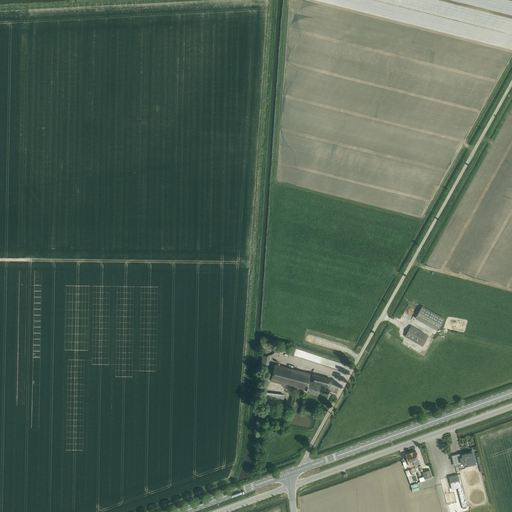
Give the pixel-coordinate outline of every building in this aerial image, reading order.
[(438,331),(444,319),(426,308),(422,307),(416,318),(438,331)] [(423,346),(428,336),(423,333),(411,326),(405,337),(423,346)] [(276,364),(271,381),(307,391),(306,392),(318,395),(321,384),(330,387),(332,380),(276,364)] [(283,408),(285,396),(264,393),(263,405),(283,408)] [(412,452),(411,453),(415,465),(416,468),(418,467),(420,471),(423,470),(421,465),(419,466),(418,464),(420,463),(416,451),(412,452)] [(464,463),(465,466),(476,464),(473,452),(459,455),(459,454),(453,456),(455,465),(464,463)] [(409,454),(406,455),(410,467),(414,465),(415,468),(416,468),(415,465),(411,453),(409,453),(409,454)] [(422,472),(424,479),(431,476),(429,470),(422,472)] [(458,475),(449,477),(452,489),(455,489),(458,488),(463,507),(466,506),(458,475)]
